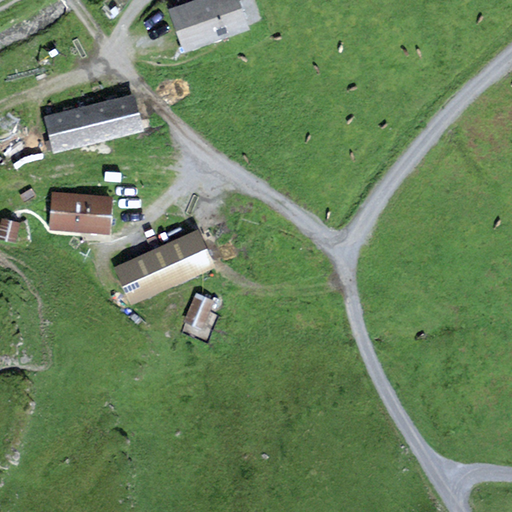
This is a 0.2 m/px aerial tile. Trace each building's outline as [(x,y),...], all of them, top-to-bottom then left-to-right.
[(234,0),(207,0),(171,13),(185,54),(246,32),(234,0)] [(128,98),(41,118),(50,158),(138,138),(128,98)] [(112,203),(53,196),(49,231),(107,238),(112,203)] [(24,228),(2,223),(0,231),(0,240),(19,245),(24,228)] [(194,236),(115,272),(132,310),(212,274),(194,236)] [(214,309),(190,298),(180,321),(204,331),(214,309)]
